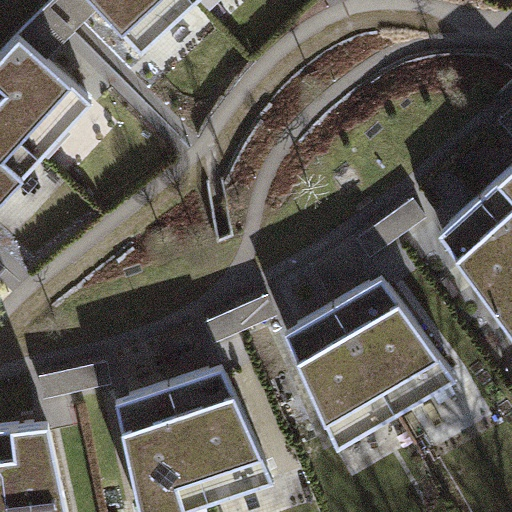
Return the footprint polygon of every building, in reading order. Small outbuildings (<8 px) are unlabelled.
[(94,0),(96,2),(149,58),(210,0),(94,0)] [(40,53),(23,38),(0,63),(0,218),(101,108),(40,53)] [(511,156),(436,220),(447,233),(511,309),(511,156)] [(369,268),(293,317),(299,329),(343,432),(462,360),(385,261),(369,268)] [(224,350),(122,385),(126,401),(145,508),(277,464),(231,367),(224,350)] [(0,411),(0,511),(76,511),(56,416),(54,406),(0,411)]
